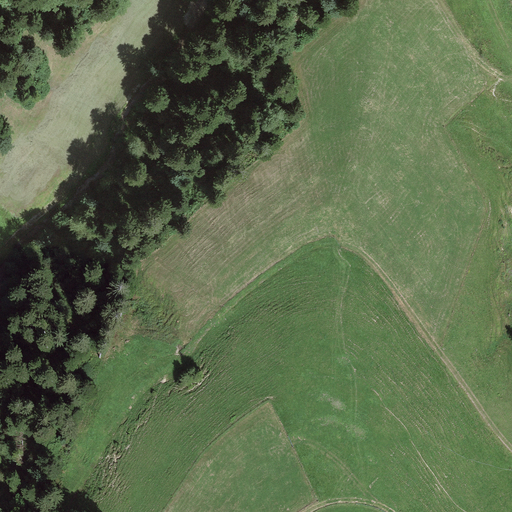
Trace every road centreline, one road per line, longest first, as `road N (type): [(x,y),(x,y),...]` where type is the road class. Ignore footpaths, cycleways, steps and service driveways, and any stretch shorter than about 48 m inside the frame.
road 1 (track): [(65,511),(155,380),(234,301),(302,251),(331,241),(360,251),(385,274),(511,449)]
road 2 (track): [(209,0),(120,101),(69,190),(0,256)]
